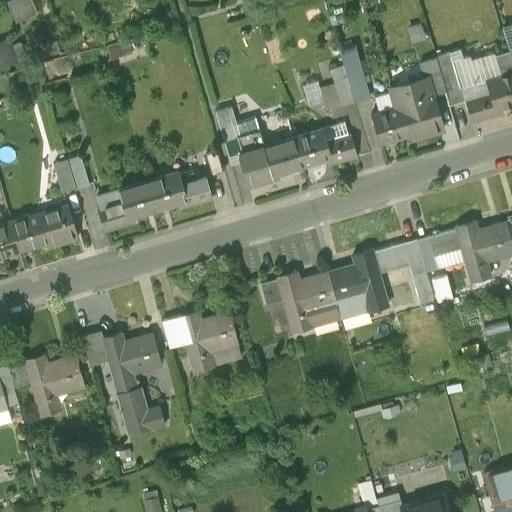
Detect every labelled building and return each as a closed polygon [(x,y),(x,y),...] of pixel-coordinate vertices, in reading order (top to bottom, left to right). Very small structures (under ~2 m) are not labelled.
[(40,14),(33,0),(14,0),(6,3),(15,24),(40,14)] [(420,28),(409,31),(412,43),(423,39),(420,28)] [(328,100),(330,106),(375,94),(362,40),(342,45),(347,63),(333,67),(336,77),(308,84),(313,104),(328,100)] [(419,62),(424,79),(426,78),(431,96),(444,93),(435,58),(419,62)] [(497,115),(496,110),(511,105),(511,74),(486,82),(491,101),(496,116),(497,115)] [(401,106),(410,135),(409,135),(410,140),(442,131),(431,96),(426,78),(424,79),(390,89),(396,108),(401,106)] [(472,123),(496,116),(491,101),(478,104),(476,98),(465,101),(472,123)] [(409,135),(410,135),(401,106),(396,108),(370,116),(379,144),(409,135)] [(344,123),(292,139),(301,167),(329,159),(331,164),(357,156),(350,134),(348,135),(344,123)] [(258,131),(238,137),(243,153),(239,154),(249,188),(275,181),(274,176),(301,167),(292,139),(263,147),(258,131)] [(67,161),(75,188),(75,190),(89,186),(80,157),(67,161)] [(75,188),(67,161),(53,165),(61,192),(75,188)] [(147,182),(156,210),(185,201),(187,206),(188,206),(184,191),(178,172),(147,182)] [(184,191),(188,206),(212,199),(206,177),(195,180),(197,187),(184,191)] [(147,182),(118,190),(124,209),(128,224),(130,223),(129,218),(156,210),(147,182)] [(11,222),(19,251),(47,242),(49,247),(77,239),(67,205),(11,222)] [(128,224),(124,209),(110,213),(108,206),(98,209),(105,231),(128,224)] [(11,222),(0,225),(0,256),(19,251),(11,222)] [(511,253),(511,246),(506,225),(477,233),(474,224),(457,229),(463,250),(472,283),(489,279),(485,262),(511,253)] [(463,250),(457,229),(438,235),(444,255),(463,250)] [(371,255),(376,275),(395,270),(389,250),(371,255)] [(368,313),(386,308),(376,275),(371,255),(353,260),(355,268),(328,276),(335,304),(363,296),(368,313)] [(335,304),(328,276),(297,284),(295,276),(277,281),(283,301),(292,334),(340,321),(335,304)] [(283,301),(277,281),(258,286),(264,306),(283,301)] [(197,314),(180,319),(188,346),(196,374),(213,369),(212,367),(239,359),(235,345),(237,344),(229,316),(200,325),(197,314)] [(169,351),(188,346),(180,319),(162,324),(169,351)] [(108,361),(102,337),(100,331),(82,336),(90,366),(108,361)] [(102,337),(108,361),(129,436),(164,426),(159,407),(146,411),(139,387),(136,388),(132,372),(161,364),(152,335),(124,343),(120,331),(118,332),(118,334),(104,338),(103,336),(102,337)] [(44,358),(26,363),(32,384),(42,416),(59,411),(55,395),(83,387),(75,359),(47,367),(44,358)] [(32,384),(26,363),(8,368),(14,389),(32,384)] [(14,391),(14,389),(8,368),(7,365),(0,367),(0,386),(2,394),(14,391)] [(0,424),(10,422),(2,394),(0,386),(0,424)] [(511,466),(483,474),(489,495),(493,494),(498,511),(505,511),(511,510),(511,466)] [(447,511),(443,496),(401,508),(402,511),(447,511)] [(378,507),(379,511),(402,511),(401,508),(399,500),(378,507)]
